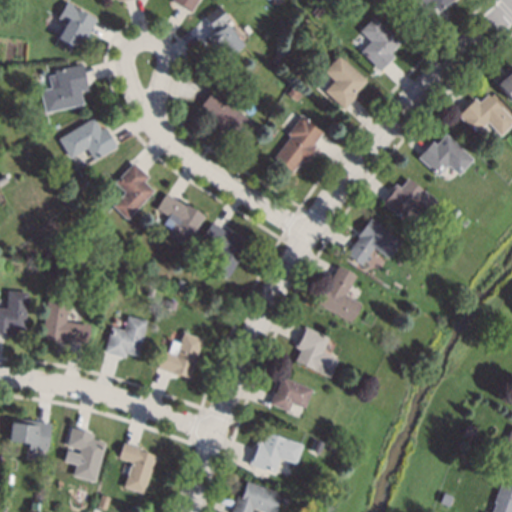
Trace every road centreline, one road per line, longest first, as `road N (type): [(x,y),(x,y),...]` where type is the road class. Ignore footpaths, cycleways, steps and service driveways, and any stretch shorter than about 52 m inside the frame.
road 1 (residential): [(511,14),(411,108),(307,234),(255,328),(186,511)]
road 2 (residential): [(213,434),(43,379),(0,377)]
road 3 (residential): [(307,234),(181,155),(152,118)]
road 4 (residential): [(152,118),(170,60),(144,45),(123,66),(152,118)]
